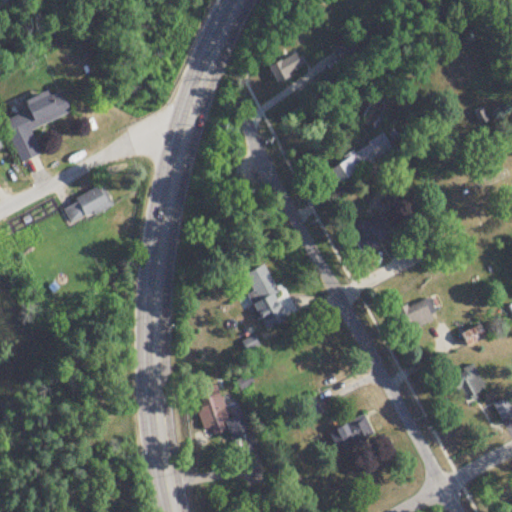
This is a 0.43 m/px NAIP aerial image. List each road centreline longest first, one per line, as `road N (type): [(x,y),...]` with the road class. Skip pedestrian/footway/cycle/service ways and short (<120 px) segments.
road 1 (residential): [(454,511),(250,137)]
road 2 (primary): [(165,511),(147,330),(160,207),(178,136)]
road 3 (residential): [(0,209),(137,139),(178,136)]
road 4 (primary): [(178,136),(231,0)]
road 5 (residential): [(511,445),(390,511)]
